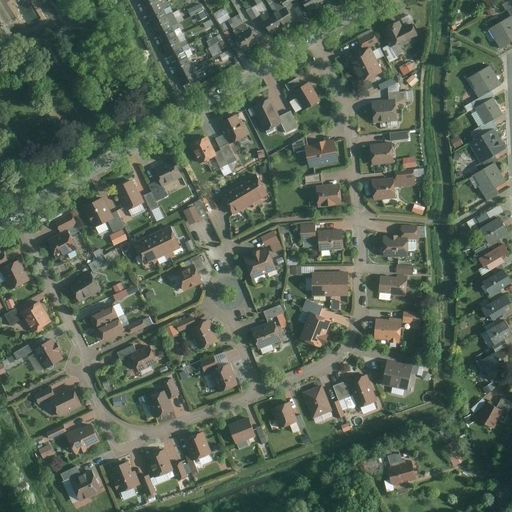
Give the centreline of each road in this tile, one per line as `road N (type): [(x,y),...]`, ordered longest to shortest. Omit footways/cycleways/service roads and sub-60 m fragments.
road 1 (residential): [(261,391),(337,357),(358,323),(347,110),(313,33)]
road 2 (residential): [(19,213),(79,338),(97,401),(119,420),(168,427),(261,391)]
road 3 (tertiary): [(187,109),(19,213)]
road 4 (tertiary): [(313,33),(187,109)]
road 5 (residential): [(222,276),(222,301),(261,391)]
road 6 (residential): [(187,109),(133,0)]
